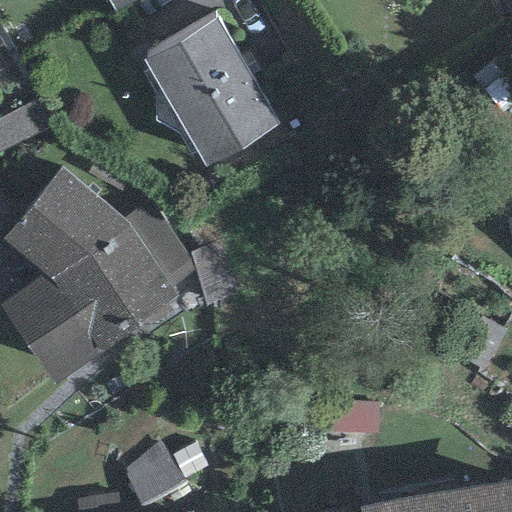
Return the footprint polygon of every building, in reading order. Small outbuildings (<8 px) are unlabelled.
[(108,0),(114,11),(133,0),(108,0)] [(279,124),(216,17),(143,62),(205,167),(279,124)] [(0,152),(53,126),(41,100),(0,120),(0,152)] [(124,219),(62,169),(3,240),(43,274),(0,304),(0,305),(57,385),(168,305),(177,296),(171,288),(196,269),(151,201),(124,219)] [(227,238),(191,253),(196,269),(206,307),(245,291),(227,238)] [(142,505),(186,484),(162,442),(126,469),(142,505)] [(511,511),(511,481),(362,508),(362,511),(511,511)] [(118,511),(116,495),(77,501),(78,511),(118,511)]
